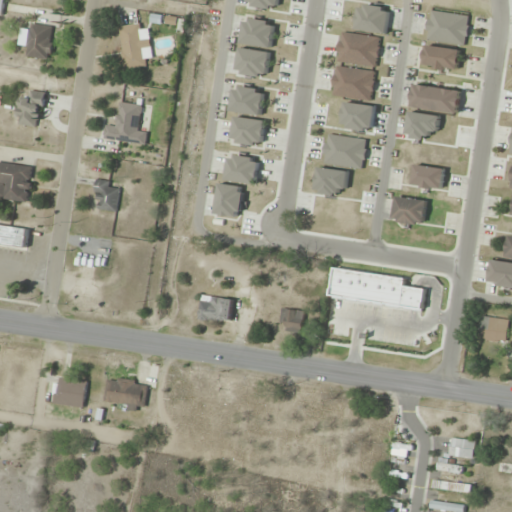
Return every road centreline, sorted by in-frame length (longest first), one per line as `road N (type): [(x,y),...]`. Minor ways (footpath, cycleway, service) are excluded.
road 1 (secondary): [(0,320),(511,398)]
road 2 (residential): [(442,387),(496,0)]
road 3 (residential): [(97,0),(48,328)]
road 4 (residential): [(314,0),(279,237)]
road 5 (residential): [(279,237),(461,266)]
